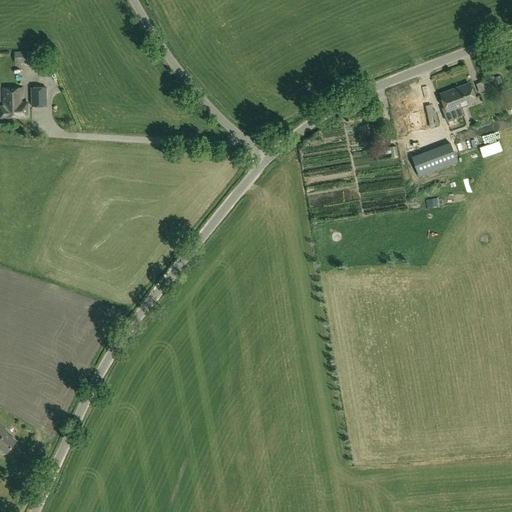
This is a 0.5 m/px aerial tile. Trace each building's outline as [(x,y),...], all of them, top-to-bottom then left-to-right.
[(42,51),(29,51),(30,62),(43,62),(42,51)] [(25,63),(24,52),(12,52),(12,63),(25,63)] [(469,82),(458,86),(440,93),(446,110),(453,107),(454,109),(465,105),(471,103),(470,101),(475,99),(469,82)] [(45,87),(30,87),(30,106),(45,106),(45,87)] [(0,106),(0,117),(28,116),(27,103),(20,103),(20,98),(22,98),(22,88),(3,89),(3,106),(0,106)] [(405,104),(412,130),(431,125),(423,93),(411,96),(413,102),(405,104)] [(395,124),(397,133),(404,131),(402,123),(395,124)] [(414,164),(421,161),(417,150),(410,152),(414,164)] [(0,448),(7,454),(16,441),(6,433),(8,431),(0,424),(0,448)]
